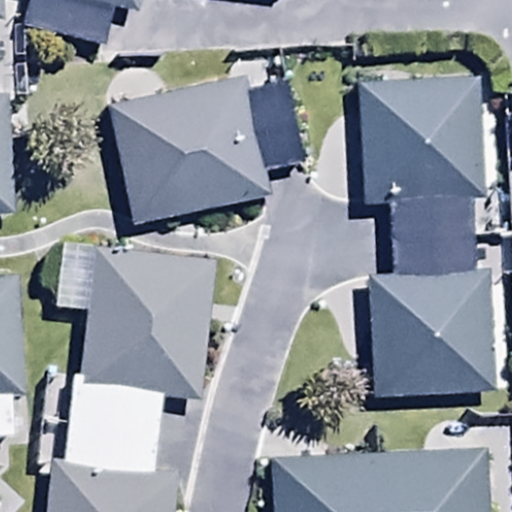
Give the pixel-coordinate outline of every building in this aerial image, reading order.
[(137,0),(24,0),(16,32),(96,53),(106,17),(132,24),(137,0)] [(247,73),(110,98),(132,220),(272,195),(267,171),(305,164),(290,80),(250,87),(247,73)] [(477,88),(353,90),(356,215),(385,214),(387,283),(361,284),(364,412),(487,410),(484,280),(465,281),(464,204),(479,203),(477,88)] [(209,272),(86,259),(62,467),(43,465),(37,511),(173,511),(178,478),(151,475),(160,403),(193,406),(209,272)] [(13,279),(0,280),(0,443),(2,443),(0,409),(19,408),(13,279)] [(483,511),(483,459),(264,464),(265,511),(483,511)]
